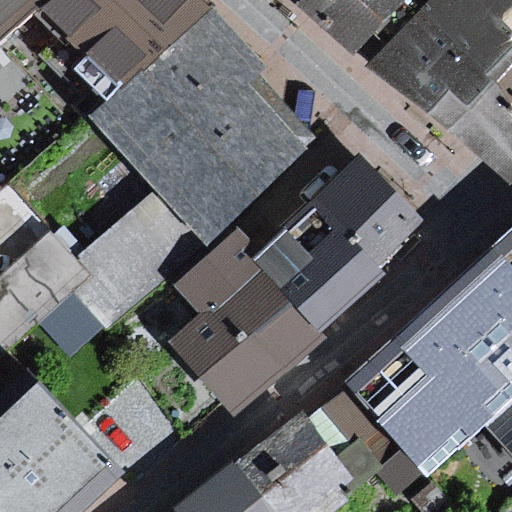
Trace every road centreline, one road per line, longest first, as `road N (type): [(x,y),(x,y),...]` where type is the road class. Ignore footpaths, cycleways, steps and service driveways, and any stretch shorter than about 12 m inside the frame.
road 1 (residential): [(491,226),(167,511)]
road 2 (residential): [(238,0),(491,226)]
